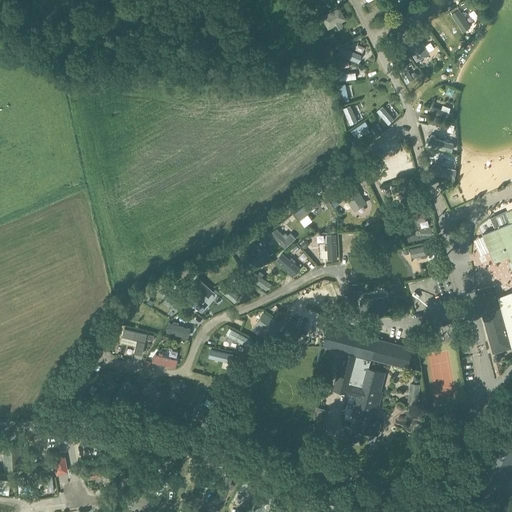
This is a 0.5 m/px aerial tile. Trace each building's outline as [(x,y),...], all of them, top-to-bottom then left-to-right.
[(333,0),(328,4),(332,10),(341,5),(337,0),(333,0)] [(464,17),(467,15),(464,11),(462,12),(459,9),(452,14),(464,31),(471,26),(464,17)] [(445,24),(452,20),(448,14),(441,18),(445,24)] [(437,39),(446,35),(437,16),(428,20),(437,39)] [(335,38),(353,29),(349,21),(331,31),(335,38)] [(416,32),(403,40),(417,62),(430,54),(416,32)] [(363,55),(342,46),(339,53),(360,62),(363,55)] [(404,63),(397,67),(407,83),(413,79),(404,63)] [(357,78),(356,72),(337,74),(338,81),(357,78)] [(343,102),(350,100),(346,84),(339,85),(343,102)] [(351,105),(343,108),(350,124),(358,121),(351,105)] [(433,105),(430,113),(449,120),(452,112),(433,105)] [(394,119),(383,107),(378,112),(389,124),(394,119)] [(365,121),(351,131),(355,136),(369,127),(365,121)] [(428,137),(426,145),(453,151),(454,143),(436,138),(436,135),(432,134),(431,137),(428,137)] [(400,145),(380,154),(383,162),(403,153),(400,145)] [(455,178),(457,169),(433,164),(431,172),(455,178)] [(409,194),(408,192),(417,189),(415,181),(392,187),(394,196),(403,193),(404,196),(409,194)] [(353,183),(340,191),(354,212),(367,204),(353,183)] [(315,198),(294,214),(299,221),(309,213),(313,218),(318,214),(314,209),(320,205),(315,198)] [(336,198),(332,201),(336,207),(340,205),(336,198)] [(511,219),(511,221),(483,234),(495,262),(509,256),(511,261),(511,210),(509,212),(511,219)] [(418,222),(426,221),(424,212),(401,217),(403,225),(413,223),(413,226),(419,225),(418,222)] [(283,242),(292,232),(286,226),(282,231),(276,226),(272,232),(283,242)] [(324,245),(325,250),(327,250),(328,259),(337,259),(335,234),(326,234),(327,245),(324,245)] [(434,244),(410,249),(412,258),(422,256),(422,258),(428,257),(427,254),(436,252),(434,244)] [(265,248),(247,260),(253,267),(270,256),(265,248)] [(300,268),(282,253),(276,260),(293,275),(300,268)] [(352,273),(376,272),(376,257),(351,259),(352,273)] [(266,289),(270,283),(261,277),(264,273),(260,271),(257,274),(254,271),(249,278),(266,289)] [(198,278),(188,289),(203,304),(213,293),(198,278)] [(230,284),(228,287),(224,284),(219,290),(235,303),(240,297),(231,290),(233,287),(230,284)] [(433,285),(426,287),(432,308),(440,306),(433,285)] [(494,285),(475,290),(491,352),(510,348),(494,285)] [(422,286),(415,289),(420,306),(428,304),(422,286)] [(168,290),(163,297),(179,311),(185,304),(168,290)] [(378,299),(361,300),(362,317),(384,316),(383,299),(382,298),(379,298),(378,299)] [(157,313),(159,307),(153,305),(151,311),(157,313)] [(263,313),(255,325),(276,339),(284,327),(263,313)] [(170,324),(168,333),(187,338),(189,329),(177,326),(178,324),(173,323),(173,325),(170,324)] [(329,327),(324,347),(336,350),(343,352),(357,356),(356,357),(370,360),(398,367),(408,370),(414,349),(404,346),(376,339),(356,334),(340,330),(329,327)] [(123,328),(121,336),(136,340),(135,346),(133,353),(141,355),(146,334),(123,328)] [(228,336),(248,347),(252,341),(231,329),(228,336)] [(209,357),(231,363),(233,355),(211,349),(209,357)] [(343,352),(333,390),(348,393),(358,396),(353,416),(356,417),(353,428),(352,432),(355,435),(358,436),(362,434),(363,431),(378,435),(381,423),(373,420),(376,406),(378,407),(382,392),(379,391),(384,373),(368,369),(370,360),(356,357),(357,356),(343,352)] [(175,367),(177,360),(154,355),(152,362),(175,367)] [(65,386),(70,390),(71,388),(79,395),(93,378),(85,372),(79,379),(74,374),(65,386)] [(95,399),(101,403),(116,384),(110,379),(95,399)] [(410,383),(408,401),(418,402),(420,384),(410,383)] [(155,387),(145,400),(159,411),(170,398),(155,387)] [(166,393),(172,395),(175,390),(169,387),(166,393)] [(138,393),(131,388),(125,396),(119,392),(114,399),(120,403),(118,406),(122,409),(124,406),(127,408),(138,393)] [(210,423),(219,405),(212,401),(206,413),(199,409),(195,416),(210,423)] [(500,449),(488,479),(507,486),(511,472),(511,441),(506,439),(501,450),(500,449)] [(20,445),(2,446),(4,470),(21,469),(20,445)] [(134,474),(131,448),(122,449),(125,475),(134,474)] [(151,455),(163,460),(161,464),(168,467),(172,456),(153,449),(151,455)] [(53,459),(56,474),(65,473),(62,457),(53,459)] [(204,460),(199,483),(208,485),(212,462),(204,460)] [(101,465),(81,469),(83,481),(103,477),(103,476),(101,467),(101,465)] [(225,473),(216,497),(223,500),(228,488),(231,489),(233,484),(230,483),(233,475),(230,474),(229,475),(225,473)] [(240,473),(230,493),(237,496),(247,476),(240,473)] [(47,491),(54,490),(52,474),(45,475),(46,480),(47,487),(47,491)] [(9,487),(0,486),(0,485),(1,481),(0,480),(0,493),(8,494),(9,487)] [(252,508),(258,511),(259,511),(269,495),(262,491),(252,508)] [(511,499),(497,493),(488,511),(507,511),(511,501),(511,499)] [(12,506),(13,499),(3,497),(2,503),(12,506)] [(280,511),(286,502),(280,499),(272,511),(280,511)]
